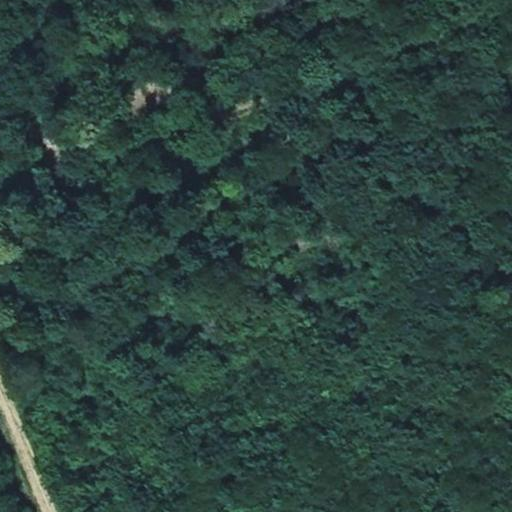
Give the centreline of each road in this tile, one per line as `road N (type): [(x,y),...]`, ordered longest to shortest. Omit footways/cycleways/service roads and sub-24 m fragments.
road 1 (track): [(511,19),(0,210)]
road 2 (track): [(0,376),(54,511)]
